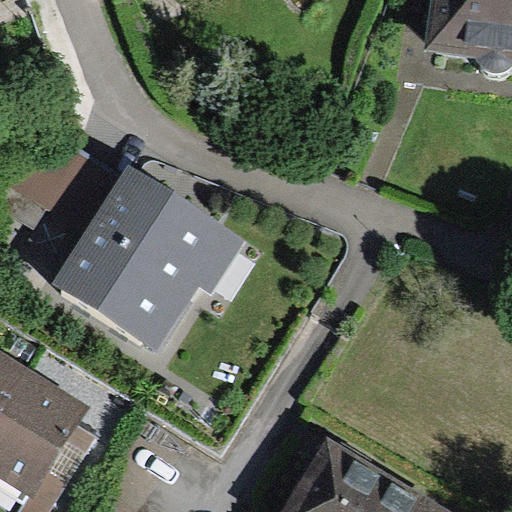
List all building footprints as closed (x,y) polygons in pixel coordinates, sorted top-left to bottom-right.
[(511,0),(430,0),(424,49),(480,58),(480,63),(482,65),(483,68),(486,70),(490,72),(493,73),(498,74),(501,73),(505,72),(509,70),(511,67),(511,0)] [(85,232),(123,175),(67,142),(1,177),(85,232)] [(174,192),(130,164),(123,175),(85,232),(51,283),(156,352),(199,286),(211,294),(246,240),(174,192)] [(0,409),(27,367),(0,350),(0,409)] [(91,406),(27,367),(0,409),(0,476),(29,495),(34,498),(78,425),(91,406)] [(50,511),(96,436),(78,425),(34,498),(29,495),(24,504),(19,511),(50,511)] [(291,497),(281,511),(451,511),(327,437),(291,497)] [(0,476),(0,488),(24,504),(29,495),(0,476)]
